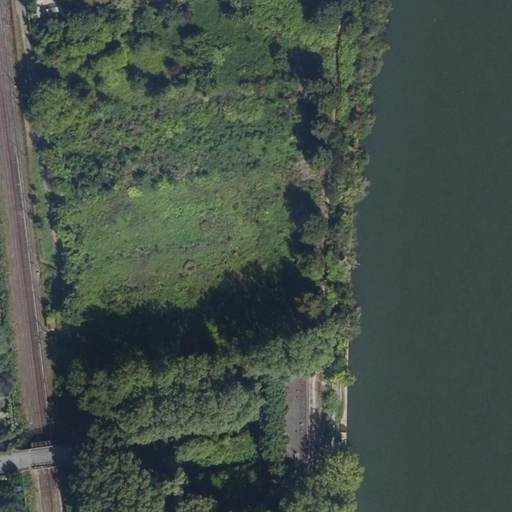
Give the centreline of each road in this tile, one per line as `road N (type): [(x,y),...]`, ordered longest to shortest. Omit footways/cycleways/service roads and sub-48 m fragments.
road 1 (track): [(161,511),(154,488),(96,406),(66,279),(20,0)]
road 2 (residential): [(19,461),(92,459),(108,473),(125,511)]
